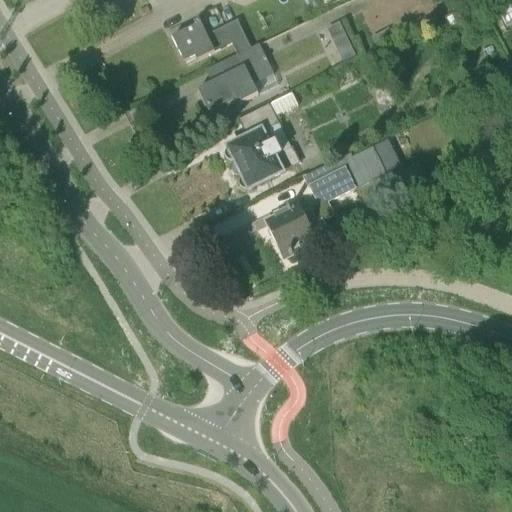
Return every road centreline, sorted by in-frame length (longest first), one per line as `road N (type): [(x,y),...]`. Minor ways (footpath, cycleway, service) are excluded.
road 1 (tertiary): [(254,388),(163,328),(70,205),(0,87)]
road 2 (tertiary): [(254,388),(318,338),(384,317),(433,317),(511,340)]
road 3 (secondary): [(215,442),(0,330)]
